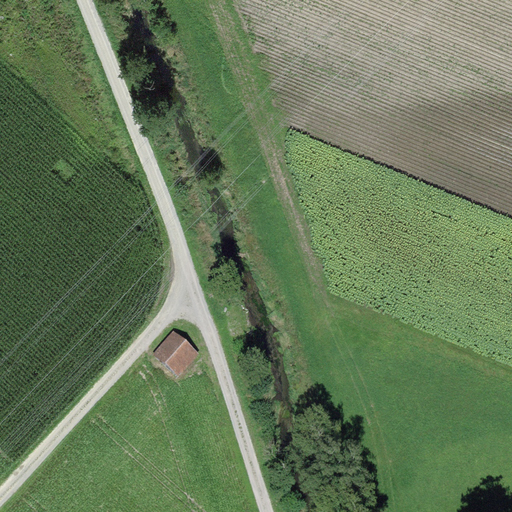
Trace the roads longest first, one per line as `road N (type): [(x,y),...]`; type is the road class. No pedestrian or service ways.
road 1 (track): [(81,0),(196,289),(271,511)]
road 2 (track): [(0,504),(196,289)]
